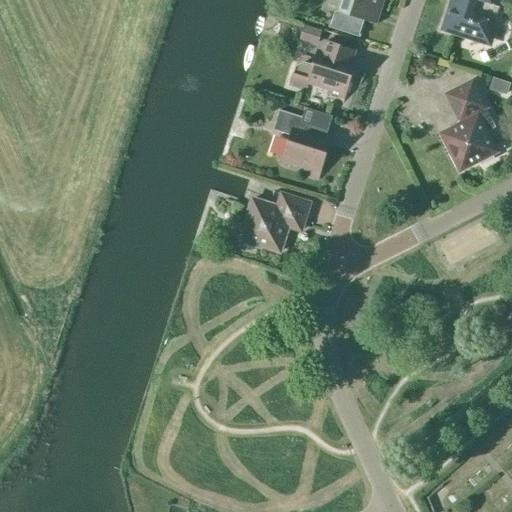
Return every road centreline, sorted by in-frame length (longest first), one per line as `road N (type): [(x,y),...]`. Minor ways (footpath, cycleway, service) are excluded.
road 1 (residential): [(329,278),(416,0)]
road 2 (residential): [(386,504),(325,352),(329,278)]
road 3 (residential): [(329,278),(511,185)]
